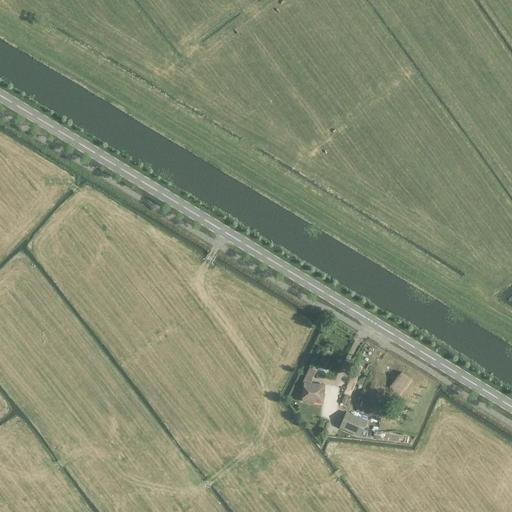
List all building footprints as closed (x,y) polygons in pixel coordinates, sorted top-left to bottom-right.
[(302,383),(303,384),(309,383),(315,371),(309,368),(302,383)] [(402,375),(390,389),(399,397),(411,382),(402,375)] [(324,384),(309,383),(303,384),(302,401),(322,403),(324,384)] [(341,405),(349,409),(353,399),(344,396),(341,405)] [(366,422),(346,413),(339,427),(360,437),(366,422)]
